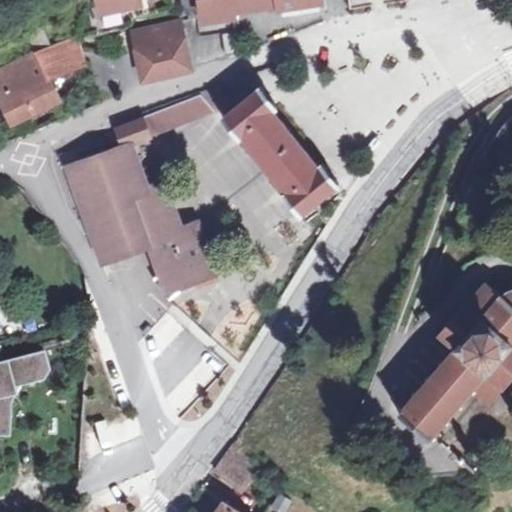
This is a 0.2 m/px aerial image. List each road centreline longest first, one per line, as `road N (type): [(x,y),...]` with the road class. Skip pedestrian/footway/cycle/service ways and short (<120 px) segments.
road 1 (residential): [(483,87),(437,1),(275,51),(19,154)]
road 2 (secondary): [(178,484),(258,379),(395,162),(426,124),(483,87)]
road 3 (residential): [(19,154),(83,251),(151,448),(178,484)]
